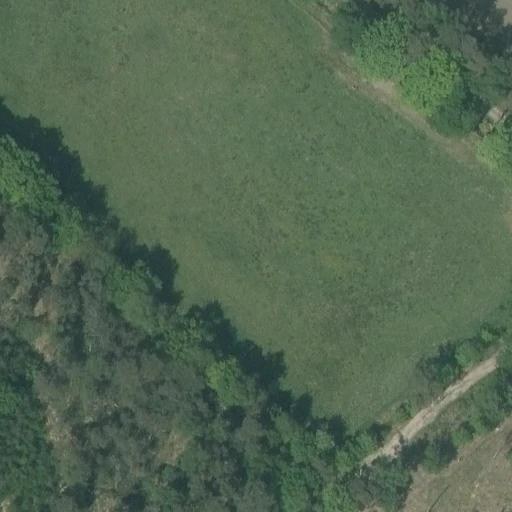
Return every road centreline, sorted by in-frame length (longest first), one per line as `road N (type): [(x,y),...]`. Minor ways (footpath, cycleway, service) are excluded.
road 1 (track): [(309,511),(511,349)]
road 2 (track): [(511,130),(349,0)]
